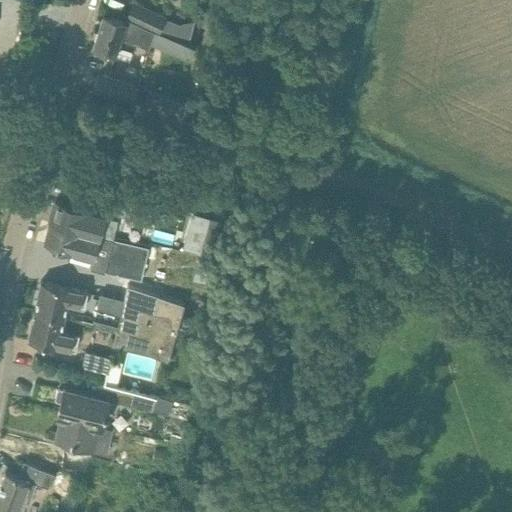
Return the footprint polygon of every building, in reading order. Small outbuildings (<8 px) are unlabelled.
[(126,18),(127,18),(160,32),(167,17),(132,3),(126,18)] [(160,32),(127,18),(125,21),(103,14),(92,47),(115,54),(120,38),(148,47),(150,42),(197,61),(198,48),(189,44),(160,32)] [(167,17),(160,32),(189,44),(195,19),(182,21),(182,23),(167,17)] [(164,95),(136,86),(137,84),(97,74),(92,91),(132,102),(131,105),(160,115),(210,131),(210,110),(198,81),(195,81),(196,105),(164,95)] [(165,210),(137,203),(114,196),(110,212),(127,217),(125,227),(150,234),(152,223),(161,226),(165,210)] [(113,238),(118,219),(104,216),(105,215),(83,209),(85,204),(69,199),(68,205),(55,201),(49,225),(61,228),(62,225),(113,238)] [(192,212),(189,224),(206,229),(210,217),(192,212)] [(49,225),(44,244),(94,257),(106,260),(103,271),(139,281),(147,251),(148,246),(147,246),(135,243),(117,239),(113,238),(62,225),(61,228),(49,225)] [(216,267),(196,263),(193,278),(212,283),(216,267)] [(41,281),(34,310),(64,316),(67,303),(84,306),(88,291),(41,281)] [(116,330),(171,344),(183,300),(127,285),(124,299),(100,293),(97,305),(96,305),(92,321),(116,327),(116,330)] [(64,316),(34,310),(28,340),(75,350),(78,334),(61,330),(64,316)] [(167,356),(171,344),(116,330),(112,344),(167,356)] [(111,356),(108,356),(84,350),(81,364),(107,370),(111,356)] [(57,392),(55,401),(60,404),(57,416),(61,417),(100,427),(106,399),(167,414),(171,399),(103,383),(100,396),(64,388),(63,392),(57,392)] [(111,430),(100,427),(61,417),(57,432),(50,430),(47,440),(59,443),(60,439),(106,451),(111,430)] [(133,445),(131,453),(153,458),(157,437),(122,430),(120,442),(133,445)] [(91,455),(59,447),(39,442),(32,464),(23,460),(18,475),(5,471),(0,484),(0,506),(15,511),(21,511),(28,494),(32,496),(38,480),(47,484),(54,465),(86,473),(91,455)] [(155,450),(153,459),(160,461),(163,451),(155,450)] [(68,493),(63,509),(71,511),(77,490),(71,489),(69,494),(68,493)]
